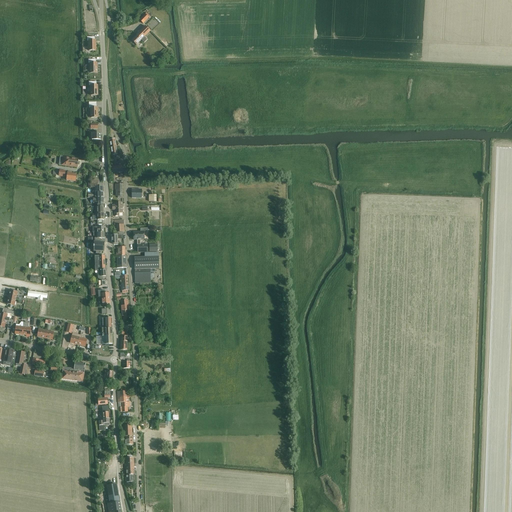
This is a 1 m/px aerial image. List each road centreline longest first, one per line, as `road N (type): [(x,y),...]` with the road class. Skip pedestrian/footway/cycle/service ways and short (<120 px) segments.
road 1 (residential): [(138,511),(124,152),(104,82)]
road 2 (residential): [(115,360),(104,82)]
